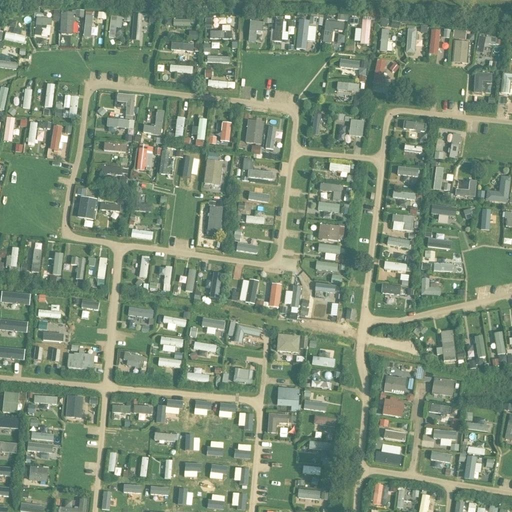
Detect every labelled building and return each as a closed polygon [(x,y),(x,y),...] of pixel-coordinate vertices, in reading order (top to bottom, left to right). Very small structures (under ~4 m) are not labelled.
[(63,12),(63,33),(75,33),(76,12),(63,12)] [(87,13),(86,35),(95,35),(96,13),(87,13)] [(139,38),(151,38),(152,14),(139,14),(139,38)] [(47,47),(47,38),(54,38),(54,16),(40,16),(39,47),(47,47)] [(308,44),(309,16),(300,16),(300,44),(308,44)] [(119,29),(125,29),(125,26),(133,26),(134,17),(113,17),(113,39),(118,39),(119,29)] [(349,34),(351,23),(328,20),(324,48),(334,49),(337,33),(349,34)] [(179,27),(197,27),(196,21),(174,21),(175,34),(179,34),(179,27)] [(251,41),(259,41),(259,30),(263,30),(264,21),(252,21),(251,41)] [(287,21),(277,21),(276,40),(286,40),(287,21)] [(225,29),(212,31),(214,40),(226,38),(225,29)] [(393,53),(393,30),(384,30),(383,53),(393,53)] [(409,53),(417,54),(419,30),(411,30),(409,53)] [(432,55),(442,55),(442,31),(433,31),(432,55)] [(8,32),(7,42),(29,44),(30,35),(8,32)] [(497,59),(500,40),(487,38),(485,58),(497,59)] [(173,54),(196,53),(195,42),(173,44),(173,54)] [(470,65),(470,42),(456,42),(456,65),(470,65)] [(209,57),(209,65),(232,64),(232,57),(209,57)] [(0,70),(17,71),(17,60),(0,59),(0,70)] [(377,83),(386,83),(387,61),(378,60),(377,83)] [(345,71),(364,71),(364,61),(346,61),(345,71)] [(195,64),(172,64),(172,74),(195,74),(195,64)] [(236,75),(236,68),(228,68),(228,76),(236,75)] [(478,94),(493,95),(493,77),(478,76),(478,94)] [(341,84),(340,93),(351,93),(351,85),(341,84)] [(57,110),(57,85),(48,85),(48,110),(57,110)] [(14,100),(13,108),(33,111),(35,96),(27,95),(26,102),(14,100)] [(128,116),(136,116),(136,95),(121,95),(121,107),(128,108),(128,116)] [(155,117),(155,126),(147,126),(146,136),(165,137),(166,111),(159,111),(159,118),(155,117)] [(320,113),(314,132),(320,134),(326,115),(320,113)] [(187,139),(187,118),(178,118),(177,138),(187,139)] [(200,118),(199,140),(208,140),(208,119),(200,118)] [(34,128),(42,127),(42,119),(34,120),(34,128)] [(110,119),(110,127),(132,127),(132,120),(110,119)] [(249,119),(248,141),(263,142),(264,119),(249,119)] [(366,121),(353,120),(352,136),(365,137),(366,121)] [(12,121),(12,140),(20,140),(20,121),(12,121)] [(219,139),(232,139),(232,122),(223,121),(222,135),(211,135),(211,144),(219,144),(219,139)] [(406,128),(425,131),(426,124),(407,121),(406,128)] [(63,151),(63,126),(54,126),(54,151),(63,151)] [(279,140),(281,129),(274,127),(272,138),(279,140)] [(31,143),(36,143),(37,135),(38,135),(39,128),(33,128),(31,143)] [(450,151),(450,133),(443,133),(442,157),(447,157),(447,151),(450,151)] [(454,135),(451,157),(459,158),(462,136),(454,135)] [(108,156),(129,155),(128,144),(107,145),(108,156)] [(139,170),(153,170),(153,156),(157,156),(157,147),(140,146),(139,170)] [(407,146),(406,154),(425,155),(425,147),(407,146)] [(202,152),(200,160),(206,162),(208,154),(202,152)] [(186,177),(194,178),(195,156),(186,155),(186,177)] [(208,158),(207,183),(223,184),(223,159),(208,158)] [(352,177),(351,163),(331,164),(332,171),(343,171),(344,177),(352,177)] [(445,191),(443,163),(435,163),(437,191),(445,191)] [(249,177),(273,178),(274,169),(250,168),(249,177)] [(400,171),(400,178),(420,177),(420,170),(400,171)] [(502,194),(490,194),(489,203),(509,204),(510,178),(503,178),(502,194)] [(322,189),(335,189),(335,201),(343,201),(343,184),(322,184),(322,189)] [(271,202),(271,191),(249,192),(249,203),(271,202)] [(137,214),(154,214),(154,207),(144,207),(144,193),(137,193),(137,214)] [(395,193),(394,201),(418,201),(418,193),(395,193)] [(82,198),(82,221),(97,221),(97,199),(82,198)] [(338,212),(338,203),(320,202),(319,212),(338,212)] [(116,216),(116,220),(123,220),(122,205),(104,205),(104,217),(116,216)] [(211,232),(222,232),(222,206),(212,206),(211,232)] [(485,211),(486,232),(494,232),(493,211),(485,211)] [(406,230),(415,230),(415,214),(395,215),(396,222),(406,221),(406,230)] [(321,222),(319,236),(345,240),(347,225),(321,222)] [(133,226),(134,241),(156,241),(156,231),(145,231),(145,226),(133,226)] [(412,250),(414,241),(393,238),(392,247),(412,250)] [(321,253),(343,254),(343,247),(321,246),(321,253)] [(20,268),(22,250),(15,249),(14,255),(10,255),(8,267),(20,268)] [(454,261),(446,259),(447,252),(428,249),(426,262),(453,266),(454,261)] [(145,257),(142,278),(150,279),(153,258),(145,257)] [(100,281),(109,281),(110,259),(101,259),(100,281)] [(387,260),(386,271),(409,272),(410,261),(387,260)] [(318,261),(318,268),(335,269),(334,273),(340,273),(341,262),(318,261)] [(191,266),(188,288),(196,289),(198,267),(191,266)] [(430,287),(430,282),(425,282),(424,297),(442,297),(442,287),(430,287)] [(272,283),(271,304),(281,304),(282,283),(272,283)] [(323,284),(320,292),(335,297),(338,289),(323,284)] [(405,287),(390,287),(390,297),(403,296),(403,298),(414,297),(413,284),(405,284),(405,287)] [(4,306),(32,305),(31,294),(4,295),(4,306)] [(165,325),(187,328),(188,318),(167,316),(165,325)] [(143,330),(149,330),(150,318),(130,317),(130,322),(144,322),(143,330)] [(212,329),(223,331),(225,322),(206,319),(203,335),(211,336),(212,329)] [(1,331),(28,333),(28,321),(1,320),(1,331)] [(255,337),(257,329),(240,325),(237,340),(247,343),(248,335),(255,337)] [(44,326),(44,342),(65,342),(66,326),(44,326)] [(500,352),(506,352),(504,328),(498,329),(500,352)] [(456,359),(455,331),(444,332),(446,360),(456,359)] [(302,352),(301,335),(279,336),(280,353),(302,352)] [(477,336),(477,343),(472,343),(473,360),(479,360),(479,356),(485,355),(485,335),(477,336)] [(186,349),(186,340),(163,339),(163,348),(186,349)] [(195,351),(218,354),(219,345),(197,342),(195,351)] [(336,354),(336,345),(322,345),(322,355),(336,354)] [(0,358),(24,359),(25,348),(0,347),(0,358)] [(74,351),(72,368),(94,371),(96,353),(74,351)] [(57,365),(58,356),(37,353),(36,363),(57,365)] [(132,357),(130,364),(139,367),(141,360),(132,357)] [(174,369),(183,369),(183,359),(161,359),(161,368),(174,369)] [(238,371),(239,382),(251,382),(250,370),(238,371)] [(189,374),(189,381),(212,382),(212,375),(189,374)] [(387,392),(407,393),(408,376),(388,376),(387,392)] [(454,395),(456,380),(429,377),(428,382),(434,383),(433,393),(454,395)] [(315,381),(314,389),(331,391),(332,383),(315,381)] [(279,411),(294,413),(294,412),(299,412),(302,389),(282,387),(279,411)] [(4,393),(4,412),(22,412),(23,393),(4,393)] [(85,419),(85,397),(74,397),(73,419),(85,419)] [(329,400),(313,397),(311,411),(327,413),(329,400)] [(37,399),(37,406),(60,405),(60,398),(37,399)] [(405,415),(406,401),(385,400),(384,414),(405,415)] [(118,405),(118,414),(133,414),(133,405),(118,405)] [(136,405),(135,413),(141,413),(141,419),(146,420),(147,414),(155,414),(155,406),(136,405)] [(190,408),(189,427),(196,428),(198,409),(190,408)] [(216,420),(230,418),(229,410),(214,412),(216,420)] [(234,414),(234,431),(243,431),(243,414),(234,414)] [(272,415),(271,430),(280,431),(281,422),(289,422),(290,415),(272,415)] [(317,417),(317,425),(336,426),(336,418),(317,417)] [(53,427),(53,419),(37,419),(37,432),(46,432),(46,427),(53,427)] [(283,426),(281,433),(289,435),(291,428),(283,426)] [(439,426),(437,437),(456,441),(458,431),(439,426)] [(183,451),(189,452),(192,434),(185,433),(183,451)] [(408,434),(383,433),(382,441),(408,442),(408,434)] [(157,448),(173,447),(172,434),(156,434),(157,448)] [(486,443),(479,443),(480,438),(471,438),(470,457),(486,457),(486,443)] [(38,444),(38,452),(55,453),(56,444),(38,444)] [(381,456),(382,463),(406,462),(406,448),(400,448),(401,456),(381,456)] [(149,479),(153,458),(145,457),(142,477),(149,479)] [(470,478),(476,478),(476,470),(482,470),(482,461),(470,461),(470,478)] [(30,479),(48,480),(49,466),(30,466),(30,479)] [(183,472),(182,482),(199,484),(200,474),(183,472)] [(209,488),(224,489),(225,478),(209,477),(209,488)] [(230,490),(246,491),(247,481),(231,481),(230,490)] [(375,484),(375,504),(384,504),(385,484),(375,484)] [(171,487),(153,487),(153,497),(171,497),(171,487)] [(139,488),(130,488),(130,507),(138,507),(139,488)] [(322,501),(323,490),(300,489),(299,499),(322,501)] [(178,490),(178,507),(186,507),(185,490),(178,490)] [(207,492),(205,499),(220,502),(222,495),(207,492)] [(421,511),(429,511),(433,495),(425,494),(421,511)] [(229,506),(244,506),(244,496),(229,496),(229,506)] [(87,511),(88,498),(82,498),(82,507),(62,506),(62,511),(87,511)]
